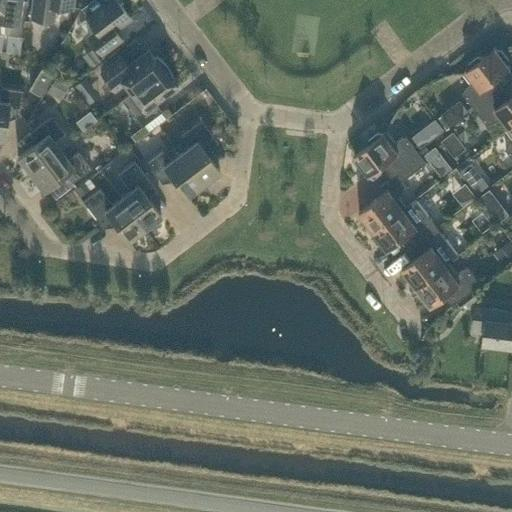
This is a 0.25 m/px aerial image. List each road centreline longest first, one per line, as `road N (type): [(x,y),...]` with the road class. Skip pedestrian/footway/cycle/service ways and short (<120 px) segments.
road 1 (secondary): [(511,444),(0,375)]
road 2 (residential): [(247,112),(238,196),(155,261),(66,252),(40,240),(0,182)]
road 3 (unclassified): [(282,511),(0,473)]
road 4 (residential): [(404,321),(336,226),(343,127)]
road 5 (residential): [(343,127),(500,0)]
road 6 (residential): [(247,112),(163,0)]
